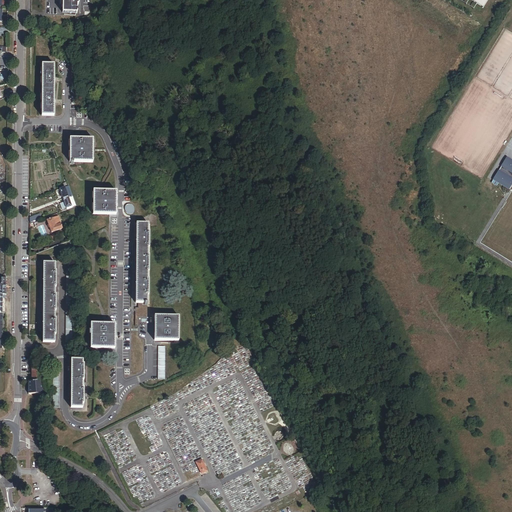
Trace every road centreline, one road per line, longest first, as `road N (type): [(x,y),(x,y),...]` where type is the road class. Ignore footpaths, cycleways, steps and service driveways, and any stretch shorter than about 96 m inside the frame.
road 1 (residential): [(19,121),(96,127),(122,181),(119,386),(111,414),(91,425),(71,420),(62,356),(18,344)]
road 2 (residential): [(18,344),(19,121)]
road 3 (residential): [(15,440),(86,473),(126,511)]
road 4 (residential): [(19,121),(19,0)]
